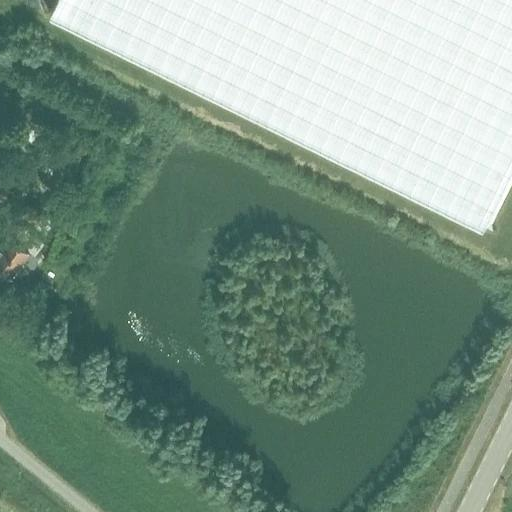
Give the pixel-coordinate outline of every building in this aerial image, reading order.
[(511,0),(56,0),(50,14),(482,226),(511,165),(511,0)] [(3,147),(0,153),(0,161),(8,165),(14,153),(3,147)] [(70,169),(59,171),(60,179),(71,177),(70,169)] [(0,174),(0,200),(1,201),(12,180),(0,174)] [(39,225),(46,217),(42,213),(44,211),(33,202),(23,213),(34,222),(35,221),(39,225)] [(35,255),(29,250),(29,249),(17,240),(27,228),(17,221),(8,233),(0,243),(0,269),(9,276),(17,265),(23,270),(27,271),(31,269),(36,263),(37,259),(35,255)]
